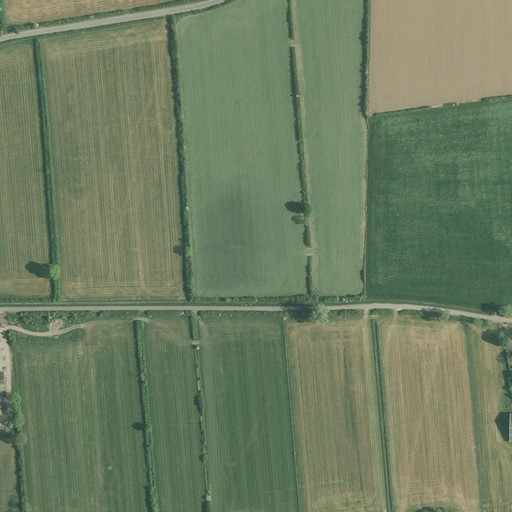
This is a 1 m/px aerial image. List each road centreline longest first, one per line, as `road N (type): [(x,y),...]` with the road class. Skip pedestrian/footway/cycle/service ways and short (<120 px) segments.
road 1 (unclassified): [(0,309),(412,307),(511,320)]
road 2 (unclassified): [(0,39),(218,0)]
